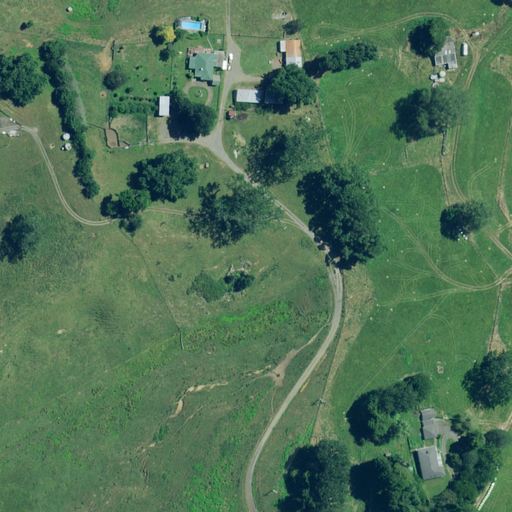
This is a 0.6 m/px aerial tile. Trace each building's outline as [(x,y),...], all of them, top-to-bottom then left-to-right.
[(454,68),(450,36),(432,39),(433,46),(431,46),(434,65),(446,64),(447,69),(454,68)] [(299,67),(298,39),(279,40),(279,52),(284,51),(285,67),(299,67)] [(199,77),(199,80),(210,80),(210,85),(218,85),(218,75),(210,75),(211,66),(220,67),(220,70),(225,70),(226,61),(222,61),(222,51),(212,51),(212,49),(202,49),(202,46),(198,46),(198,49),(188,48),(188,58),(187,68),(193,68),(193,77),(199,77)] [(167,97),(158,96),(157,115),(166,115),(167,97)] [(434,418),(432,409),(420,411),(423,427),(421,427),(423,440),(435,438),(431,418),(434,418)] [(438,455),(437,446),(415,450),(421,480),(442,476),(438,455)]
